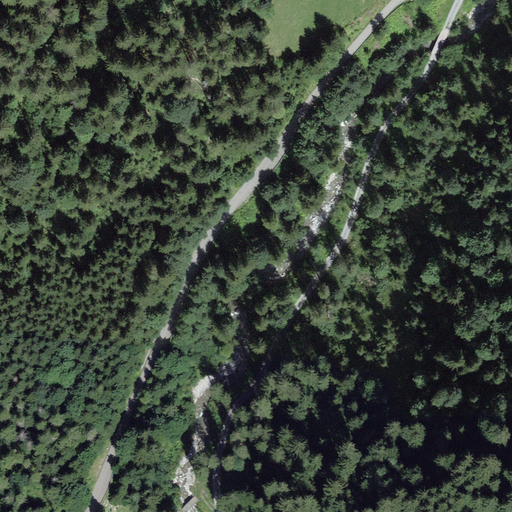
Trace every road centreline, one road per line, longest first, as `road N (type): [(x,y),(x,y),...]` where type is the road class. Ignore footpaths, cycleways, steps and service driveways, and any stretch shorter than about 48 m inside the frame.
road 1 (tertiary): [(86,511),(212,225),(399,0)]
road 2 (track): [(462,0),(379,133),(347,234),(277,330),(249,398),(220,426),(215,472),(222,511)]
